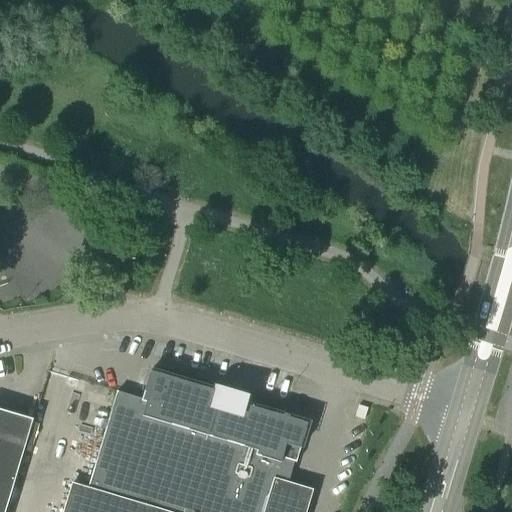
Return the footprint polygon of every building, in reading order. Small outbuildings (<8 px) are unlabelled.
[(438,233),(440,234),(445,225),(443,224),(440,230),(434,226),(437,221),(434,219),(430,228),(431,229),(432,228),(433,229),(432,230),(437,232),(438,232),(439,232),(438,233)] [(419,251),(417,250),(412,258),(414,260),(417,254),(423,257),(420,263),(422,264),(427,256),(426,255),(425,255),(424,255),(425,254),(420,251),(419,252),(418,251),(419,251)] [(388,331),(379,329),(377,334),(386,337),(388,331)] [(61,511),(304,511),(312,489),(287,482),(293,461),(294,462),(303,433),(306,422),(241,403),(243,395),(215,387),(216,385),(215,384),(213,389),(148,370),(140,398),(117,391),(88,489),(70,483),(61,511)] [(367,408),(358,405),(354,417),(364,420),(367,408)] [(0,511),(3,511),(14,477),(31,419),(0,409),(0,511)]
